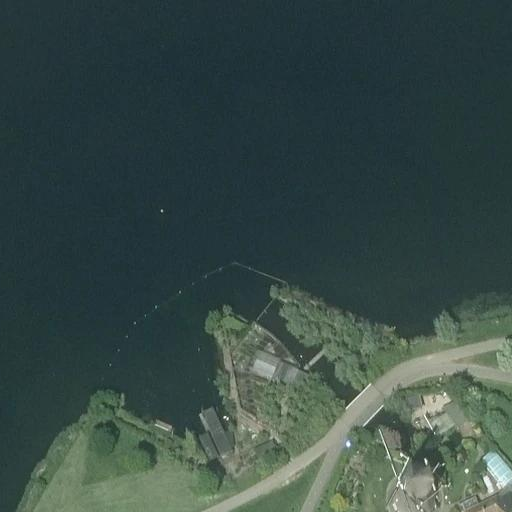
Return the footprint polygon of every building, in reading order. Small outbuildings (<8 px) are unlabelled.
[(297,373),(289,370),(278,365),(271,380),(282,385),(291,389),(297,373)] [(469,423),(455,405),(440,412),(457,433),(469,423)] [(511,475),(492,452),(479,463),(502,489),(511,484),(511,475)] [(432,511),(434,509),(432,504),(433,500),(436,499),(435,495),(431,495),(427,485),(428,483),(425,480),(423,483),(410,478),(396,485),(390,500),(396,511),(432,511)] [(511,511),(511,493),(497,502),(501,511),(511,511)] [(501,511),(497,502),(496,499),(467,511),(501,511)]
